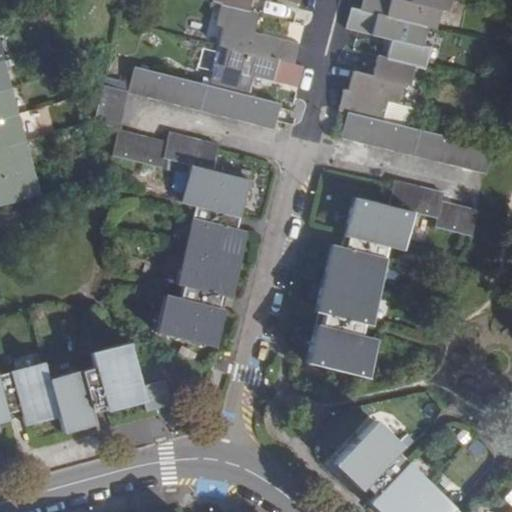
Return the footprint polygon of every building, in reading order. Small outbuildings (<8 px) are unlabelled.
[(211,0),(211,3),(221,5),(250,12),(253,0),(284,0),(300,4),(301,0),(211,0)] [(427,27),(436,30),(442,10),(447,12),(450,0),(410,0),(410,2),(401,0),(362,0),(360,10),(360,11),(427,27)] [(222,27),(218,46),(228,48),(295,65),(300,45),(273,39),(254,33),(259,15),(250,12),(221,5),(216,25),(222,27)] [(415,66),(425,69),(430,49),(422,46),(427,27),(360,11),(360,10),(351,8),(346,28),(372,35),(391,40),(386,59),(415,66)] [(295,65),(228,48),(223,68),(215,65),(210,86),(210,87),(248,96),(254,76),(291,85),(299,87),(304,67),(295,65)] [(348,112),(382,121),(388,102),(398,105),(403,85),(410,87),(415,66),(386,59),(378,57),(372,76),(362,73),(354,71),(348,91),(344,89),(339,110),(344,111),(348,112)] [(2,61),(0,61),(0,89),(9,87),(2,61)] [(130,93),(274,130),(280,104),(248,96),(210,87),(210,86),(134,67),(128,92),(130,93)] [(9,87),(0,89),(0,118),(17,114),(9,87)] [(94,123),(119,129),(130,93),(128,92),(103,87),(94,123)] [(398,105),(388,102),(382,121),(408,127),(413,109),(398,105)] [(341,138),(487,174),(493,148),(382,121),(348,112),(341,138)] [(17,114),(0,118),(0,147),(24,141),(17,114)] [(164,159),(190,165),(211,171),(219,146),(170,133),(168,142),(119,129),(112,156),(161,169),(164,159)] [(24,141),(0,147),(0,176),(31,168),(24,141)] [(165,297),(155,333),(214,347),(227,297),(230,298),(247,232),(237,230),(249,180),(211,171),(190,165),(181,202),(197,207),(194,220),(192,219),(176,284),(182,286),(179,300),(165,297)] [(31,168),(0,176),(0,205),(38,195),(31,168)] [(389,207),(412,213),(435,218),(434,227),(468,236),(471,237),(478,211),(442,202),(444,192),(395,181),(389,207)] [(318,312),(306,362),(365,378),(374,341),(359,337),(363,322),(370,324),(386,261),(384,260),(388,245),(403,249),(412,213),(389,207),(348,197),(336,247),(331,246),(315,311),(318,312)] [(0,422),(9,420),(22,416),(25,425),(58,417),(62,433),(96,424),(93,414),(142,401),(145,412),(171,405),(164,380),(139,388),(126,342),(90,352),(93,368),(48,379),(43,362),(10,371),(11,373),(0,375),(0,422)] [(401,447),(372,419),(331,464),(359,490),(363,485),(374,495),(369,499),(366,502),(376,511),(471,511),(470,511),(468,511),(457,511),(395,452),(401,447)]
